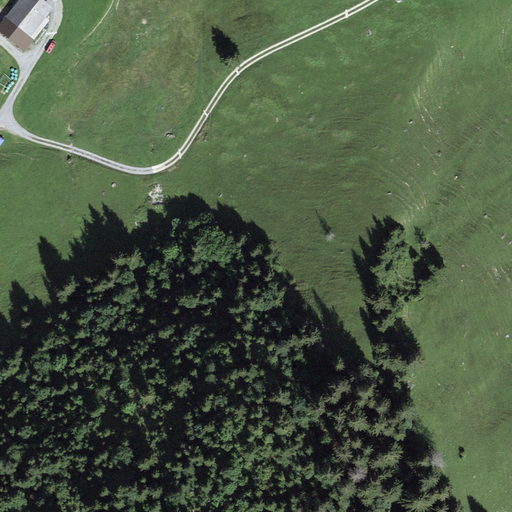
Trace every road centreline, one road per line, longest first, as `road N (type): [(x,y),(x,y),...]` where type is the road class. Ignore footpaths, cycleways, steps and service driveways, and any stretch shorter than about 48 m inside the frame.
road 1 (track): [(372,0),(241,67),(162,167),(127,168),(32,138),(0,119)]
road 2 (track): [(0,116),(53,29),(58,0)]
